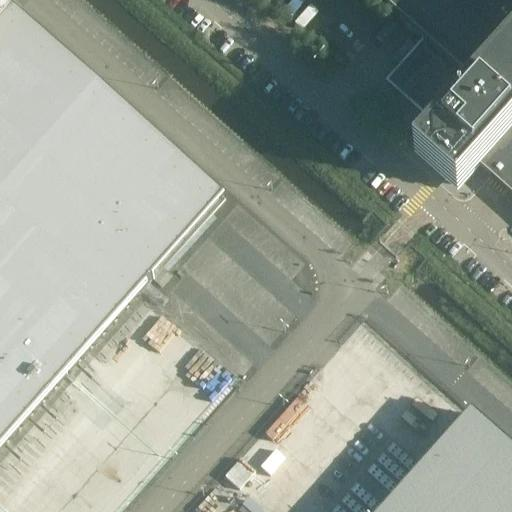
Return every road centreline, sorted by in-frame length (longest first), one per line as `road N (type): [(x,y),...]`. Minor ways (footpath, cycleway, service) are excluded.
road 1 (unclassified): [(209,0),(511,269)]
road 2 (unknown): [(354,292),(424,191)]
